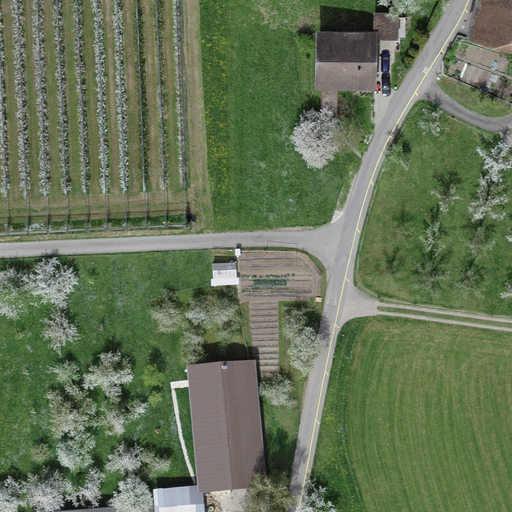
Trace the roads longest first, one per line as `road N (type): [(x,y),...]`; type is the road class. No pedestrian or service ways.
road 1 (unclassified): [(292,511),(341,243),(382,133),(455,0)]
road 2 (track): [(0,252),(341,243)]
road 3 (track): [(336,300),(511,318)]
